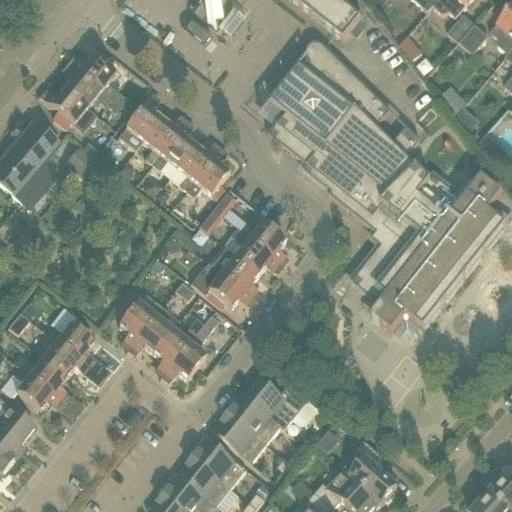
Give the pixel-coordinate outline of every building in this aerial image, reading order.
[(285,0),(344,47),(361,26),(364,28),(364,27),(336,5),(339,0),(285,0)] [(433,12),(434,11),(444,0),(391,0),(396,4),(398,5),(402,0),(406,0),(428,18),(433,12)] [(434,11),(433,12),(440,19),(442,20),(443,20),(444,20),(446,20),(447,20),(448,19),(449,18),(456,25),(477,0),(444,0),(434,11)] [(511,12),(490,38),(499,46),(496,50),(508,60),(511,55),(511,54),(511,12)] [(449,38),(448,40),(460,49),(475,31),(464,21),(449,38)] [(475,31),(460,49),(473,61),(475,58),(488,42),(475,31)] [(408,42),(400,51),(406,57),(415,49),(408,42)] [(307,61),(307,63),(306,64),(299,73),(262,119),(264,120),(273,109),(285,119),(326,151),(356,115),(376,133),(392,117),(324,51),(322,50),(319,49),(317,49),(316,49),(313,49),(312,50),(310,51),(309,52),(308,53),(307,55),(307,56),(307,58),(307,60),(307,61)] [(107,90),(115,80),(92,61),(84,71),(76,65),(70,72),(65,68),(120,112),(119,112),(129,120),(135,112),(107,90)] [(87,114),(87,113),(94,104),(104,112),(105,110),(115,118),(119,112),(120,112),(65,68),(70,72),(64,79),(72,86),(64,95),(87,114)] [(38,101),(38,102),(57,118),(52,125),(66,136),(71,129),(83,138),(97,121),(87,113),(87,114),(64,95),(56,104),(49,98),(43,105),(38,101)] [(117,143),(126,150),(135,157),(142,148),(161,125),(152,117),(158,109),(151,104),(155,99),(154,98),(117,143)] [(432,187),(430,185),(410,165),(421,146),(408,133),(392,149),(376,133),(356,115),(326,151),(285,119),(268,140),(307,171),(303,176),(331,198),(329,201),(376,238),(372,244),(381,251),(432,187)] [(152,171),(188,126),(188,125),(184,130),(177,124),(171,132),(161,125),(142,148),(152,155),(144,165),(152,171)] [(152,171),(160,177),(166,167),(176,175),(195,151),(186,144),(192,136),(185,131),(189,126),(188,126),(152,171)] [(34,129),(0,168),(0,190),(20,209),(29,199),(22,193),(28,186),(35,192),(44,196),(56,183),(42,171),(59,151),(34,129)] [(487,139),(476,152),(490,165),(502,153),(487,139)] [(186,198),(222,152),(218,157),(211,151),(205,159),(195,151),(176,175),(185,182),(178,191),(186,198)] [(200,194),(216,206),(224,195),(220,191),(229,179),(219,171),(226,163),(219,157),(222,153),(222,152),(186,198),(192,203),(200,194)] [(102,154),(95,162),(105,170),(110,163),(110,159),(102,153),(102,154)] [(102,175),(79,154),(66,169),(90,190),(102,175)] [(132,181),(131,175),(126,170),(120,179),(129,186),(132,181)] [(503,200),(482,184),(473,176),(455,198),(434,182),(430,185),(432,187),(381,251),(352,288),(375,306),(376,304),(383,309),(372,323),(392,339),(407,321),(424,335),(506,232),(489,218),(503,200)] [(161,193),(152,185),(145,195),(154,202),(161,193)] [(169,201),(161,195),(155,203),(162,209),(169,201)] [(226,199),(211,217),(221,224),(227,217),(235,207),(226,199)] [(81,219),(80,205),(77,206),(70,214),(81,219)] [(211,217),(199,233),(208,241),(221,224),(211,217)] [(239,237),(239,238),(248,246),(280,271),(286,263),(278,257),(286,247),(262,228),(254,238),(245,231),(239,237)] [(182,232),(174,242),(185,250),(189,245),(192,241),(182,232)] [(235,234),(229,242),(230,243),(242,253),(241,254),(235,262),(258,281),(266,272),(274,278),(280,271),(248,246),(239,238),(239,237),(235,234)] [(177,257),(181,252),(173,245),(166,253),(171,258),(177,257)] [(208,268),(253,304),(259,297),(251,291),(258,281),(235,262),(222,251),(208,268)] [(160,278),(165,272),(156,265),(149,274),(154,278),(160,278)] [(208,268),(194,286),(190,292),(219,315),(224,310),(231,316),(239,306),(246,312),(253,304),(208,268)] [(182,289),(174,297),(187,307),(194,298),(182,289)] [(129,353),(162,313),(155,307),(148,317),(138,309),(142,304),(131,296),(120,309),(114,317),(124,325),(118,332),(128,340),(122,348),(129,353)] [(153,359),(172,335),(163,328),(170,319),(162,313),(129,353),(137,360),(143,352),(153,359)] [(20,319),(8,334),(17,341),(29,327),(20,319)] [(218,328),(210,322),(204,331),(164,381),(171,387),(177,379),(187,387),(206,363),(196,356),(218,328)] [(88,334),(75,324),(62,340),(54,333),(48,341),(95,379),(95,378),(88,373),(94,366),(86,359),(94,349),(82,341),(88,334)] [(204,331),(196,324),(189,334),(182,343),(172,335),(153,359),(162,367),(156,375),(164,381),(204,331)] [(44,366),(66,384),(74,374),(82,381),(88,373),(94,379),(95,379),(48,341),(42,348),(52,356),(44,366)] [(59,393),(66,384),(44,366),(36,375),(26,367),(19,361),(12,369),(20,375),(20,374),(68,412),(61,406),(67,399),(59,393)] [(16,399),(39,418),(47,408),(55,414),(60,407),(67,413),(68,412),(20,374),(20,375),(14,382),(24,390),(16,399)] [(243,401),(242,401),(282,432),(281,433),(285,436),(293,426),(301,432),(307,431),(318,417),(319,417),(320,416),(288,392),(281,401),(261,385),(247,404),(243,401)] [(242,401),(228,420),(267,451),(281,433),(282,432),(242,401)] [(0,436),(19,452),(19,451),(34,433),(0,405),(0,436)] [(228,420),(213,439),(252,470),(267,451),(228,420)] [(0,466),(8,473),(23,454),(19,451),(19,452),(0,436),(0,466)] [(232,495),(247,476),(208,445),(193,464),(232,495)] [(359,458),(342,476),(350,483),(381,511),(382,511),(386,506),(388,508),(395,500),(393,498),(398,493),(374,472),(383,463),(364,446),(356,456),(359,458)] [(297,460),(304,466),(311,456),(304,450),(297,460)] [(193,464),(178,483),(215,511),(218,511),(232,495),(193,464)] [(277,475),(284,480),(292,471),(285,465),(277,475)] [(323,490),(315,499),(329,511),(336,511),(342,507),(347,511),(379,511),(381,511),(350,483),(342,476),(327,493),(323,490)] [(511,511),(511,480),(508,477),(502,485),(499,482),(486,496),(504,511),(511,511)] [(163,501),(177,511),(215,511),(178,483),(163,501)] [(270,497),(262,490),(256,498),(263,504),(270,497)] [(504,511),(486,496),(474,510),(475,511),(504,511)] [(253,511),(259,511),(265,505),(257,499),(250,509),(253,511)] [(309,511),(329,511),(315,499),(314,500),(306,509),(309,511)] [(177,511),(163,501),(154,511),(177,511)]
